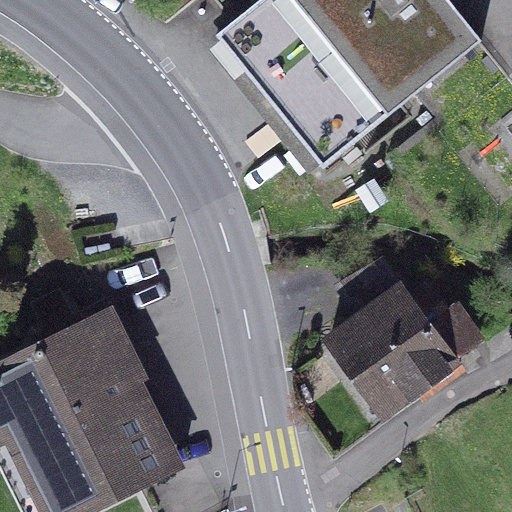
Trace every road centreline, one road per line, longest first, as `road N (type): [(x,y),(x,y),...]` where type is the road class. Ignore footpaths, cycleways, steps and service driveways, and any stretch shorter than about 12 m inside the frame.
road 1 (residential): [(285,511),(222,227),(160,116)]
road 2 (residential): [(160,116),(36,0)]
road 3 (residential): [(160,116),(63,121),(0,106)]
